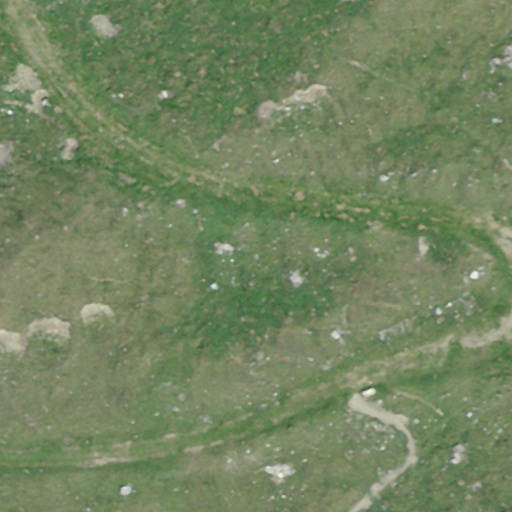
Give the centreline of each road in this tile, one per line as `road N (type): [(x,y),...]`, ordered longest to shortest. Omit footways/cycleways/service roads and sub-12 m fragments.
road 1 (track): [(8,0),(59,92),(207,191),(424,211),(511,252)]
road 2 (track): [(354,393),(90,463),(0,458)]
road 3 (track): [(511,327),(482,363),(354,393)]
